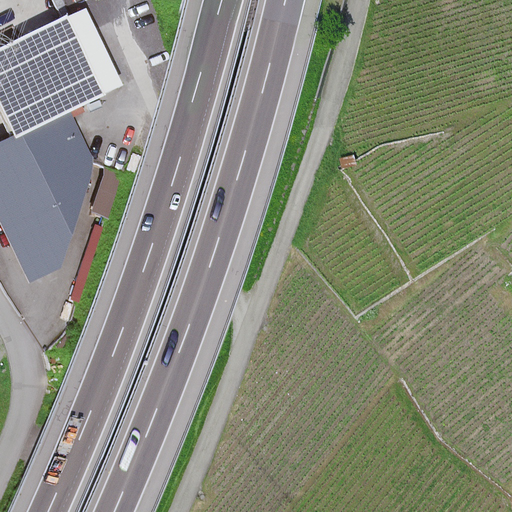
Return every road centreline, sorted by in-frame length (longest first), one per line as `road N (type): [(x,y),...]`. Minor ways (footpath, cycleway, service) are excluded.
road 1 (unclassified): [(177,511),(249,329),(359,0)]
road 2 (motorway): [(222,0),(149,251),(47,511)]
road 3 (motorway): [(115,511),(217,247),(285,0)]
road 4 (track): [(114,0),(249,329)]
